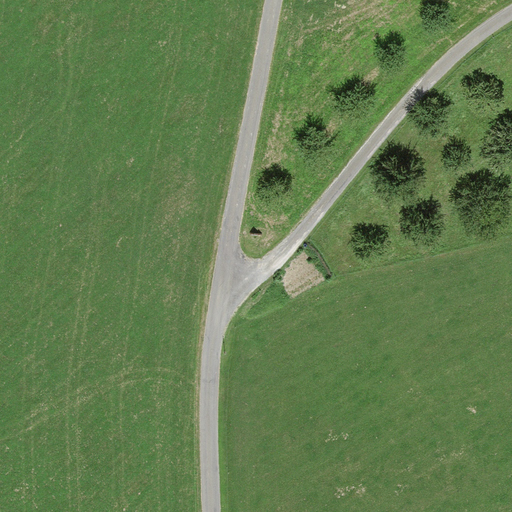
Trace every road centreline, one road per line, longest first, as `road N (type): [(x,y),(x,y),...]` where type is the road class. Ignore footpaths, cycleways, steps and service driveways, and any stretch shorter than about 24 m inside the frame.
road 1 (track): [(210,511),(212,353),(274,0)]
road 2 (track): [(223,297),(285,255),(431,75),(511,15)]
